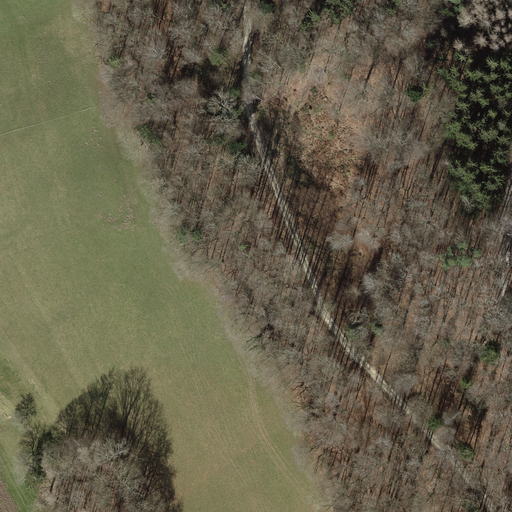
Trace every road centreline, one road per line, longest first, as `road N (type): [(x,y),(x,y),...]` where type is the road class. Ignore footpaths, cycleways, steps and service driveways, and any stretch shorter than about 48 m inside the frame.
road 1 (track): [(490,511),(329,323),(246,120),(243,0)]
road 2 (track): [(511,319),(502,272),(511,192)]
